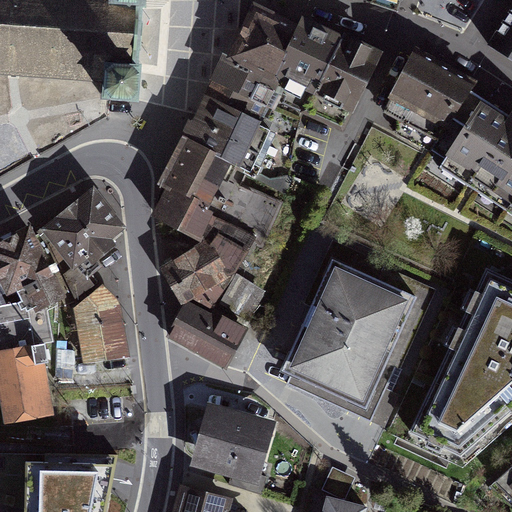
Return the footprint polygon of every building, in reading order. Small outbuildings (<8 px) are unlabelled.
[(0,0),(0,72),(103,80),(102,98),(137,100),(140,65),(137,65),(141,7),(144,7),(144,0),(0,0)] [(511,0),(510,0),(482,44),(511,63),(511,0)] [(271,90),(279,93),(285,77),(277,73),(298,28),(254,6),(242,32),(229,60),(277,80),(271,90)] [(301,21),(298,28),(277,73),(285,77),(279,93),(285,97),(282,104),(302,113),(303,110),(341,39),(314,27),(301,21)] [(342,38),(341,39),(303,110),(342,128),(377,55),(342,38)] [(213,79),(216,81),(265,106),(272,109),(279,93),(271,90),(277,80),(229,60),(223,57),(213,79)] [(464,93),(408,65),(390,100),(459,135),(481,100),(464,93)] [(213,88),(207,99),(256,123),(265,106),(216,81),(213,88)] [(202,110),(196,122),(260,152),(270,131),(256,123),(207,99),(202,110)] [(438,170),(511,215),(511,119),(481,100),(459,135),(438,170)] [(192,120),(184,138),(235,162),(240,172),(256,179),(266,155),(260,152),(196,122),(192,120)] [(238,177),(240,172),(235,162),(184,138),(183,139),(185,140),(184,144),(172,166),(163,183),(172,188),(158,217),(199,238),(210,215),(218,218),(238,177)] [(277,151),(270,147),(267,153),(274,157),(277,151)] [(243,179),(238,177),(218,218),(240,229),(256,238),(253,242),(261,245),(280,204),(240,186),(243,179)] [(107,196),(54,235),(80,272),(133,233),(107,196)] [(203,244),(162,269),(182,302),(196,294),(211,309),(235,276),(234,272),(253,242),(256,238),(240,229),(218,218),(210,215),(199,238),(203,244)] [(36,236),(0,253),(0,305),(9,323),(66,296),(36,236)] [(423,298),(341,263),(293,376),(375,411),(423,298)] [(511,281),(486,270),(409,440),(456,461),(511,408),(511,281)] [(266,290),(237,274),(220,303),(249,320),(266,290)] [(92,367),(137,357),(124,301),(80,311),(92,367)] [(188,303),(170,335),(225,365),(245,329),(214,311),(211,316),(188,303)] [(51,345),(0,352),(0,369),(9,423),(62,414),(51,345)] [(277,426),(213,408),(196,466),(260,485),(277,426)] [(46,462),(25,462),(26,508),(25,511),(106,511),(117,454),(46,451),(46,462)] [(511,468),(499,481),(511,494),(511,468)] [(262,511),(264,507),(186,487),(179,511),(262,511)] [(374,511),(377,504),(327,491),(321,511),(374,511)]
